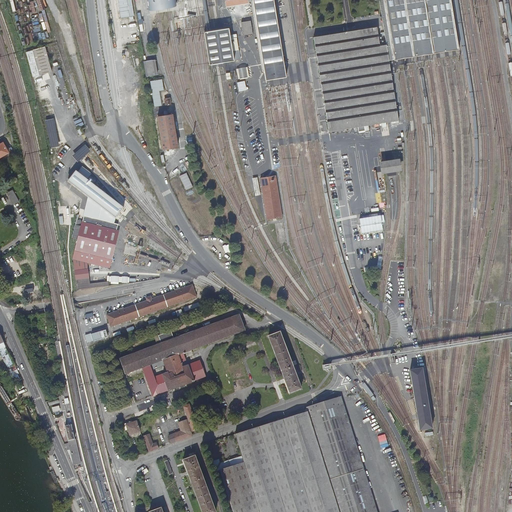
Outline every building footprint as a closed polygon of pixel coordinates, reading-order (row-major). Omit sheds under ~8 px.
[(146,0),(148,9),(157,8),(168,6),(176,5),(175,0),(146,0)] [(252,0),(266,80),(286,77),(273,0),(252,0)] [(377,0),(384,47),(378,47),(375,30),(312,39),(328,134),(396,123),(388,62),(459,49),(450,0),(377,0)] [(243,36),(253,34),(251,20),(241,22),(243,36)] [(209,64),(234,60),(230,38),(230,35),(229,27),(204,31),(209,64)] [(235,37),(230,38),(234,60),(240,59),(237,37),(235,37)] [(46,47),(33,50),(40,75),(52,72),(46,47)] [(155,59),(143,61),(146,76),(157,74),(155,59)] [(238,79),(249,78),(248,67),(237,69),(238,79)] [(164,90),(162,79),(149,81),(151,92),(154,107),(161,106),(159,90),(162,90),(164,90)] [(246,81),(238,82),(239,91),(247,90),(246,81)] [(161,149),(177,147),(172,113),(155,116),(161,149)] [(186,190),(194,187),(188,173),(180,176),(186,190)] [(267,220),(282,218),(276,175),(261,178),(267,220)] [(18,201),(12,189),(6,192),(12,204),(18,201)] [(77,260),(87,263),(110,269),(120,230),(114,229),(115,223),(83,216),(82,221),(77,220),(72,237),(77,238),(72,259),(77,260)] [(75,270),(82,269),(88,268),(87,263),(77,260),(73,260),(75,270)] [(82,269),(75,270),(74,270),(76,280),(76,279),(89,278),(88,268),(82,269)] [(89,278),(76,279),(77,290),(109,286),(108,282),(90,283),(89,278)] [(193,285),(106,315),(111,328),(198,297),(193,285)] [(199,303),(184,308),(185,311),(200,306),(199,303)] [(206,378),(200,360),(183,366),(179,355),(247,332),(241,315),(174,338),(172,333),(157,338),(159,344),(120,357),(128,379),(145,374),(152,397),(206,378)] [(290,392),(300,388),(296,376),(280,333),(269,337),(286,383),(290,392)] [(0,355),(1,358),(8,354),(0,336),(0,355)] [(421,367),(408,370),(418,431),(431,429),(421,367)] [(306,410),(320,456),(338,511),(376,511),(340,396),(305,407),(306,410)] [(171,443),(175,441),(193,435),(191,432),(199,429),(190,405),(183,407),(187,420),(177,424),(179,430),(172,433),(168,435),(171,443)] [(338,511),(320,456),(306,410),(232,434),(241,463),(217,470),(230,511),(338,511)] [(140,433),(138,427),(136,420),(126,424),(130,436),(140,433)] [(67,440),(74,439),(72,432),(71,425),(64,426),(67,440)] [(151,433),(142,436),(147,451),(156,448),(158,447),(157,443),(155,444),(151,433)] [(381,445),(388,443),(386,434),(378,436),(381,445)] [(74,439),(67,440),(68,443),(72,464),(79,463),(74,439)] [(68,443),(63,444),(72,464),(68,443)] [(212,511),(214,511),(193,455),(182,459),(201,511),(212,511)]
